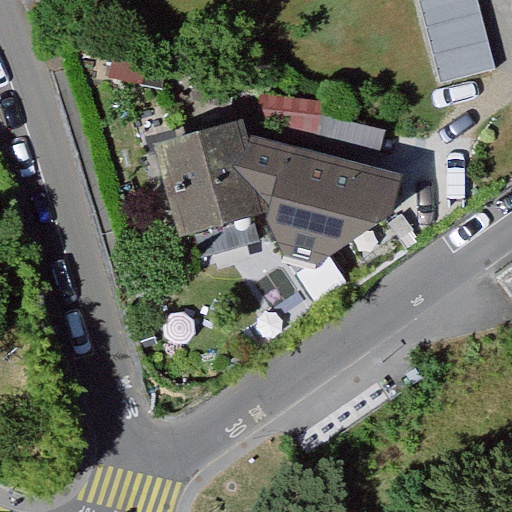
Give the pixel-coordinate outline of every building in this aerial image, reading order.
[(43,0),(49,14),(83,0),(43,0)] [(416,0),(444,99),(503,82),(477,0),(416,0)] [(275,92),(275,123),(355,124),(356,101),(322,93),(275,92)] [(253,137),(169,158),(192,248),(211,244),(217,273),(273,260),(266,229),(276,227),(272,211),(258,156),(253,137)] [(408,187),(258,156),(272,211),(293,216),(291,235),(303,260),(350,266),(401,222),(408,187)] [(511,279),(498,289),(511,309),(511,279)]
